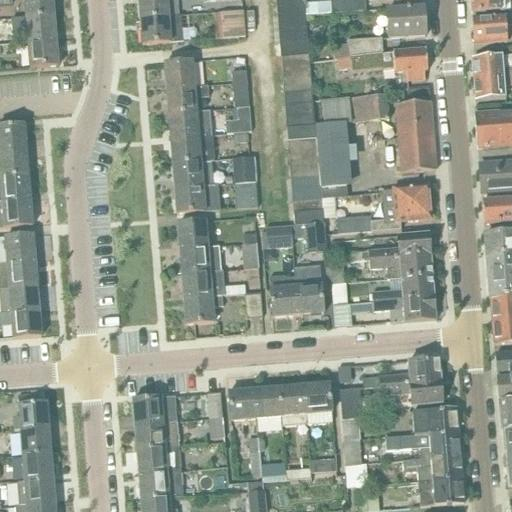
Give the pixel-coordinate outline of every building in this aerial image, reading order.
[(54,17),(52,0),(23,0),(25,19),(54,17)] [(138,0),(140,21),(178,18),(176,0),(138,0)] [(340,0),(330,1),(330,2),(308,4),(309,17),(365,13),(363,0),(340,0)] [(501,0),(470,0),(472,15),(503,13),(501,0)] [(304,16),(303,3),(276,6),(277,18),(304,16)] [(425,39),(423,9),(387,11),(389,41),(425,39)] [(220,14),(221,28),(215,29),(216,39),(243,37),(241,12),(220,14)] [(305,28),(304,16),(277,18),(278,30),(305,28)] [(54,17),(25,19),(27,44),(56,42),(54,17)] [(474,46),(494,45),(507,44),(506,27),(511,26),(511,17),(472,20),(474,46)] [(181,18),(178,18),(140,21),(142,46),(183,43),(182,30),(181,18)] [(305,28),(278,30),(279,44),(307,42),(305,28)] [(0,46),(17,45),(16,35),(0,36),(0,46)] [(346,42),(347,45),(335,46),(336,59),(349,58),(382,54),(381,40),(346,42)] [(58,67),(56,42),(27,44),(30,70),(58,67)] [(307,42),(279,44),(280,58),(308,56),(307,42)] [(382,54),(349,58),(350,70),(382,68),(382,65),(393,65),(394,76),(406,75),(407,82),(425,81),(424,73),(427,72),(425,51),(393,54),(382,54)] [(309,68),(308,56),(280,58),(281,70),(309,68)] [(474,80),(511,77),(511,68),(503,70),(502,57),(472,59),(474,80)] [(166,91),(195,88),(192,63),(164,65),(166,91)] [(309,68),(281,70),(282,82),(310,80),(309,68)] [(233,89),(246,88),(245,74),(232,76),(233,89)] [(511,85),(511,77),(474,80),(475,102),(505,99),(504,86),(511,85)] [(311,92),(310,80),(282,82),(283,94),(311,92)] [(211,87),(195,88),(166,91),(168,116),(197,113),(196,101),(212,100),(211,87)] [(246,88),(233,89),(234,107),(248,106),(246,88)] [(311,92),(283,94),(285,106),(312,104),(311,92)] [(385,96),(350,100),(325,103),(328,128),(318,129),(324,192),(356,189),(350,125),(388,121),(385,96)] [(313,116),(312,104),(285,106),(286,118),(313,116)] [(430,104),(410,105),(395,107),(401,175),(435,172),(430,104)] [(511,112),(494,114),(474,116),(477,150),(478,150),(497,148),(511,146),(511,112)] [(197,113),(168,116),(170,141),(199,139),(197,113)] [(313,116),(286,118),(287,131),(314,129),(313,116)] [(0,153),(26,151),(24,126),(0,128),(0,153)] [(233,135),(247,134),(247,127),(233,128),(233,135)] [(314,129),(287,131),(288,143),(315,140),(314,129)] [(247,134),(233,135),(234,148),(248,147),(247,134)] [(199,139),(170,141),(172,165),(211,162),(214,161),(212,137),(199,139)] [(316,152),(315,140),(288,143),(289,154),(316,152)] [(0,177),(28,175),(26,151),(0,153),(0,177)] [(317,164),(316,152),(289,154),(290,166),(317,164)] [(235,186),(257,184),(255,159),(234,161),(235,186)] [(213,187),(211,162),(172,165),(174,191),(213,187)] [(511,163),(479,166),(481,194),(511,191),(511,163)] [(317,164),(290,166),(291,178),(318,176),(317,164)] [(28,175),(0,177),(0,195),(1,203),(30,200),(28,175)] [(318,176),(291,178),(292,190),(320,188),(318,176)] [(257,184),(235,186),(237,210),(259,208),(257,184)] [(219,187),(213,187),(174,191),(176,216),(221,212),(219,187)] [(321,201),(320,188),(292,190),(293,203),(321,201)] [(369,220),(337,223),(338,237),(371,234),(387,233),(400,231),(400,222),(429,219),(428,204),(430,201),(430,196),(427,193),(426,189),(406,191),(394,192),(396,209),(385,210),(369,212),(369,215),(369,220)] [(30,200),(1,203),(0,202),(0,229),(32,227),(30,200)] [(511,200),(482,203),(484,226),(511,223),(511,200)] [(321,201),(293,203),(294,215),(322,213),(321,201)] [(322,213),(294,215),(295,227),(323,225),(322,213)] [(179,251),(208,249),(206,223),(177,226),(179,251)] [(325,253),(323,226),(303,228),(305,255),(325,253)] [(292,250),(291,230),(264,232),(265,253),(292,250)] [(486,259),(511,257),(511,233),(484,236),(486,259)] [(368,262),(430,256),(428,235),(397,238),(398,250),(348,254),(348,264),(368,262)] [(0,264),(7,264),(35,262),(33,237),(0,239),(0,264)] [(256,245),(242,246),(244,271),(258,270),(256,245)] [(218,248),(208,249),(179,251),(181,276),(210,274),(220,273),(218,248)] [(430,256),(368,262),(369,271),(389,269),(390,282),(401,281),(432,278),(430,256)] [(511,257),(486,259),(490,303),(511,301),(511,257)] [(37,287),(35,262),(7,264),(9,289),(37,287)] [(331,287),(346,285),(344,265),(329,266),(331,287)] [(321,287),(308,288),(307,271),(294,272),(294,279),(297,317),(323,315),(321,287)] [(210,274),(181,276),(183,301),(222,298),(221,289),(211,290),(210,274)] [(297,317),(294,279),(288,279),(287,277),(269,278),(272,319),(297,317)] [(432,278),(401,281),(402,292),(371,295),(372,305),(434,300),(432,278)] [(347,285),(346,285),(331,287),(333,308),(349,306),(347,285)] [(243,286),(231,287),(232,297),(244,296),(243,286)] [(37,287),(9,289),(0,289),(0,298),(1,315),(39,312),(37,287)] [(244,296),(245,301),(246,321),(262,320),(260,295),(244,296)] [(222,308),(222,298),(183,301),(185,326),(214,324),(212,309),(222,308)] [(435,321),(434,300),(372,305),(373,313),(403,311),(404,324),(435,321)] [(511,301),(490,303),(492,324),(511,322),(511,301)] [(349,306),(333,308),(335,329),(351,328),(350,306),(349,306)] [(39,312),(1,315),(0,315),(0,327),(11,327),(13,340),(41,338),(39,312)] [(511,322),(492,324),(494,346),(511,344),(511,322)] [(511,353),(495,355),(497,378),(511,376),(511,353)] [(378,388),(440,383),(439,361),(407,364),(409,376),(362,381),(363,390),(378,388)] [(511,379),(498,380),(500,403),(511,401),(511,379)] [(440,383),(378,388),(379,398),(408,395),(409,407),(442,404),(440,383)] [(329,386),(304,388),(306,416),(331,414),(329,386)] [(304,388),(279,390),(281,418),(281,428),(307,426),(306,416),(304,388)] [(279,390),(254,392),(256,420),(281,418),(279,390)] [(341,420),(357,418),(356,404),(359,404),(358,390),(339,392),(341,420)] [(256,420),(254,392),(228,394),(230,422),(256,420)] [(209,421),(222,420),(220,395),(207,396),(209,421)] [(20,434),(49,432),(47,405),(38,406),(37,397),(17,398),(19,422),(13,423),(14,435),(20,434)] [(135,427),(163,425),(161,400),(132,402),(135,427)] [(511,401),(500,403),(502,433),(503,433),(511,432),(511,401)] [(414,438),(458,435),(456,411),(412,414),(414,437),(414,438)] [(357,418),(341,420),(343,443),(359,442),(357,418)] [(222,420),(209,421),(210,441),(224,440),(222,420)] [(177,424),(163,425),(135,427),(137,452),(163,450),(179,449),(177,424)] [(49,432),(20,434),(22,459),(51,456),(49,432)] [(511,432),(503,433),(505,453),(511,452),(511,432)] [(414,437),(398,438),(386,439),(387,453),(420,450),(421,461),(460,458),(458,435),(414,438),(414,437)] [(248,439),(251,479),(260,478),(256,438),(248,439)] [(360,448),(359,442),(343,443),(343,449),(344,468),(360,467),(359,448),(360,448)] [(163,450),(137,452),(139,478),(166,476),(163,450)] [(51,456),(22,459),(24,484),(53,482),(51,456)] [(421,461),(407,462),(408,472),(431,470),(432,482),(418,483),(418,484),(462,481),(460,458),(421,461)] [(338,464),(313,466),(314,477),(339,476),(338,464)] [(360,467),(344,468),(343,468),(344,479),(345,489),(355,489),(367,488),(365,466),(360,467)] [(284,471),(285,481),(310,480),(310,469),(284,471)] [(166,476),(139,478),(141,502),(168,500),(182,499),(180,475),(166,476)] [(462,481),(418,484),(420,509),(463,505),(462,481)] [(53,482),(24,484),(18,484),(20,508),(26,508),(54,506),(53,482)] [(247,494),(262,492),(261,484),(245,485),(246,494),(247,494)] [(367,488),(355,489),(356,511),(369,511),(379,511),(378,496),(367,497),(367,488)] [(248,511),(264,511),(263,493),(262,492),(247,494),(248,511)] [(168,500),(141,502),(141,511),(175,511),(176,511),(169,511),(168,500)]
